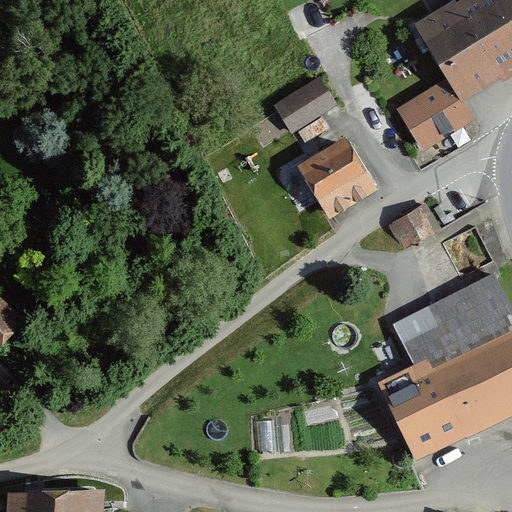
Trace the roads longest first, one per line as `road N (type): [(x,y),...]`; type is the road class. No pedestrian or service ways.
road 1 (residential): [(511,154),(452,169),(391,201),(70,447)]
road 2 (residential): [(511,487),(370,509),(293,507),(224,496),(70,447)]
